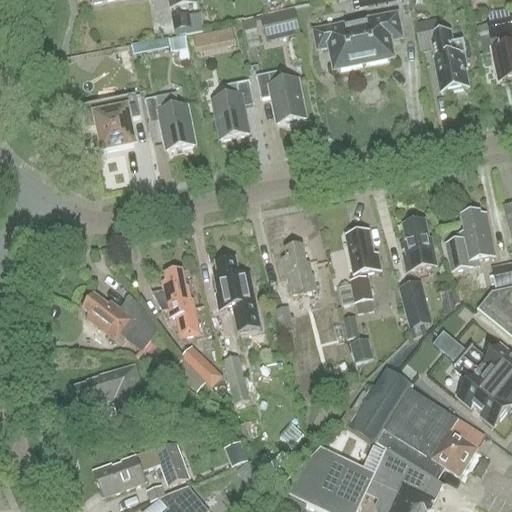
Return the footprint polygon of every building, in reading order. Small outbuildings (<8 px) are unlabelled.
[(168,0),(171,11),(196,6),(195,0),(168,0)] [(354,14),(410,2),(409,0),(362,0),(352,2),(354,14)] [(301,36),(295,12),(263,20),(269,44),(301,36)] [(192,30),(189,16),(172,20),(175,34),(192,30)] [(314,35),(318,53),(329,51),(334,75),(394,63),(390,44),(402,42),(397,18),(370,23),(369,21),(341,27),(342,29),(314,35)] [(440,37),(439,31),(437,21),(415,26),(421,54),(433,52),(434,57),(433,57),(441,97),(468,91),(464,74),(467,73),(461,43),(454,44),(452,34),(440,37)] [(483,57),(491,56),(494,66),(496,66),(499,85),(511,82),(511,47),(510,48),(508,39),(511,38),(511,21),(477,29),(483,57)] [(240,29),(200,33),(203,52),(242,48),(240,29)] [(188,52),(185,38),(132,47),(133,56),(171,50),(171,55),(188,52)] [(298,124),(304,122),(296,83),(282,86),(280,74),(256,79),(261,103),(273,100),(278,128),(284,127),(288,129),(296,127),(298,124)] [(228,89),(230,100),(214,104),(222,143),(248,138),(242,111),(254,108),(249,84),(228,89)] [(168,154),(194,149),(186,109),(178,111),(175,97),(145,103),(150,127),(162,124),(168,154)] [(136,98),(124,100),(83,108),(88,130),(98,128),(104,155),(134,149),(129,124),(141,121),(136,98)] [(80,124),(78,116),(69,118),(71,126),(80,124)] [(511,207),(503,210),(511,242),(511,207)] [(466,218),(462,219),(465,236),(460,237),(462,244),(446,248),(452,275),(474,271),(472,265),(495,260),(486,221),(481,222),(479,215),(475,216),(472,214),(468,215),(466,218)] [(403,228),(406,245),(399,247),(404,276),(435,270),(429,241),(429,242),(425,224),(403,228)] [(350,284),(351,290),(340,290),(344,310),(355,307),(357,321),(375,316),(367,277),(381,274),(377,257),(373,258),(369,235),(346,240),(354,280),(355,280),(355,283),(350,284)] [(290,299),(317,294),(313,278),(311,278),(309,265),(306,266),(303,249),(285,252),(286,260),(282,261),(290,299)] [(259,349),(256,332),(247,291),(245,291),(242,278),(239,279),(235,263),(216,267),(218,274),(213,275),(218,297),(216,297),(219,313),(234,310),(239,335),(242,352),(259,349)] [(511,285),(511,264),(491,270),(495,290),(511,285)] [(186,290),(182,273),(165,277),(166,285),(162,286),(163,294),(153,296),(164,314),(167,313),(169,322),(176,321),(180,341),(200,337),(192,303),(191,303),(188,290),(186,290)] [(410,332),(426,328),(432,326),(421,286),(399,292),(410,332)] [(511,291),(492,296),(477,313),(511,341),(511,291)] [(109,306),(107,308),(94,298),(83,312),(89,317),(86,321),(116,344),(120,339),(142,356),(158,336),(138,307),(129,300),(119,314),(109,306)] [(282,337),(295,333),(289,310),(276,313),(282,337)] [(360,340),(357,320),(344,322),(347,342),(360,340)] [(495,428),(511,405),(511,362),(495,349),(486,362),(470,349),(465,355),(440,335),(430,348),(455,368),(451,373),(467,386),(457,398),(495,428)] [(369,342),(350,348),(355,368),(374,363),(369,342)] [(212,391),(222,381),(212,371),(192,352),(182,362),(202,381),(212,391)] [(223,365),(230,392),(234,408),(250,404),(246,388),(239,361),(223,365)] [(206,385),(183,363),(173,373),(197,395),(206,385)] [(119,421),(148,413),(135,369),(98,380),(99,382),(87,385),(87,387),(71,392),(76,409),(83,407),(84,412),(114,403),(119,421)] [(350,432),(386,454),(434,484),(440,471),(460,481),(477,453),(451,436),(458,424),(411,393),(414,389),(387,373),(367,405),(360,401),(351,414),(349,412),(340,426),(350,432)] [(246,425),(262,420),(258,408),(242,413),(246,425)] [(205,417),(175,417),(175,434),(205,434),(205,417)] [(290,427),(278,440),(290,451),(302,438),(290,427)] [(434,484),(386,454),(385,456),(344,429),(279,494),(318,511),(358,511),(366,497),(380,504),(377,510),(377,511),(438,511),(442,505),(440,504),(446,491),(434,485),(434,484)] [(248,464),(241,445),(224,452),(232,471),(248,464)] [(168,490),(189,482),(176,448),(156,456),(155,452),(94,475),(102,497),(109,495),(111,499),(146,486),(142,476),(160,469),(168,490)] [(166,498),(162,488),(147,494),(151,504),(166,498)] [(165,500),(174,510),(171,511),(207,511),(188,490),(165,500)]
